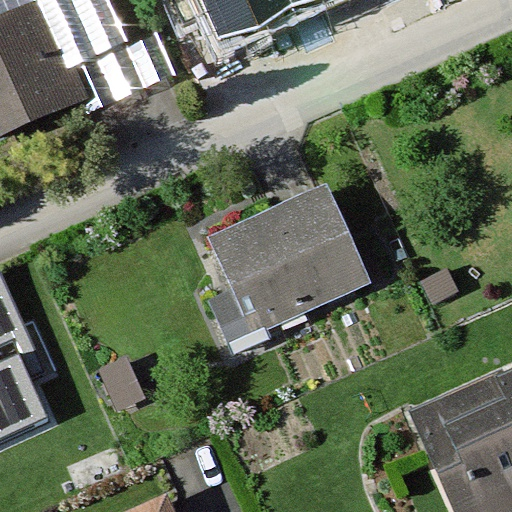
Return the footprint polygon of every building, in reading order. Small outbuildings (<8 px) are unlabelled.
[(28,0),(26,1),(0,12),(0,138),(82,102),(68,72),(36,0),(28,0)] [(25,0),(26,1),(28,0),(36,0),(68,72),(121,50),(99,0),(25,0)] [(198,0),(220,48),(326,0),(198,0)] [(325,188),(209,240),(231,290),(209,299),(229,343),(367,282),(325,188)] [(0,433),(40,415),(12,357),(37,345),(0,266),(0,433)] [(127,359),(100,370),(117,409),(143,398),(127,359)] [(490,395),(412,426),(447,511),(511,511),(511,364),(482,377),(490,395)]
